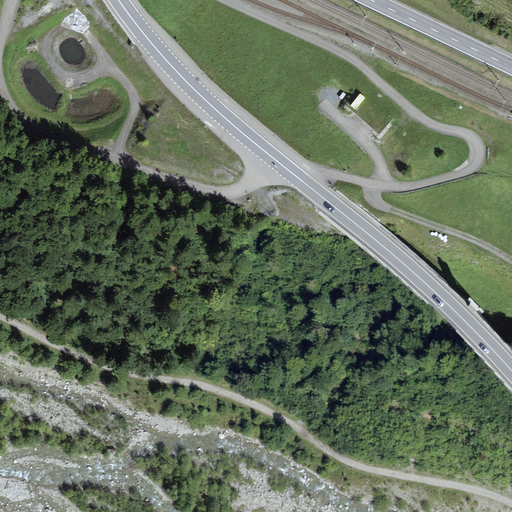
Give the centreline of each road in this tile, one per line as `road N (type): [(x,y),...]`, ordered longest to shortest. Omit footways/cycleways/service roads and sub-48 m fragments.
road 1 (track): [(511,504),(481,489),(359,463),(261,402),(115,369),(0,315)]
road 2 (primary): [(118,0),(207,103),(441,297),(511,371)]
road 3 (track): [(231,0),(346,54),(429,123),(478,145),(473,167),(410,186),(279,163)]
road 4 (track): [(274,158),(242,187),(205,189),(31,128),(0,94)]
road 5 (track): [(323,103),(377,157),(375,202),(511,260)]
road 6 (tertiary): [(511,70),(368,0)]
road 7 (track): [(83,30),(132,95),(119,149),(125,161)]
road 8 (track): [(83,30),(71,24),(52,33),(45,48),(57,71),(75,79),(102,69),(117,73)]
